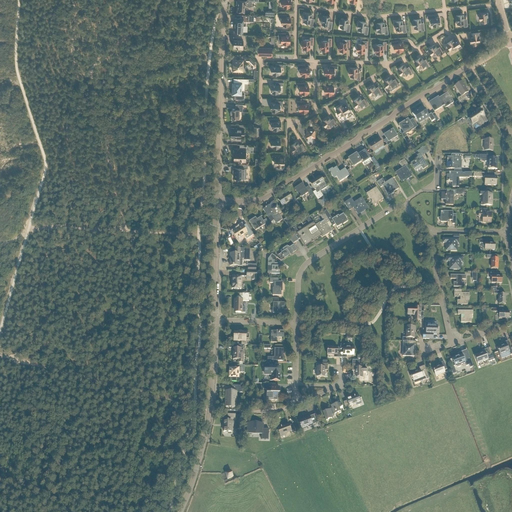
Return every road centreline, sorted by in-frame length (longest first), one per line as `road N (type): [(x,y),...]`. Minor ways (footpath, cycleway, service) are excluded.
road 1 (residential): [(217,201),(263,199),(470,66)]
road 2 (residential): [(217,201),(224,0)]
road 3 (unclassified): [(180,511),(209,410),(213,321)]
road 4 (residential): [(295,323),(306,263),(390,209),(405,208)]
road 5 (residential): [(444,10),(375,17),(295,5)]
road 6 (residential): [(213,321),(217,201)]
